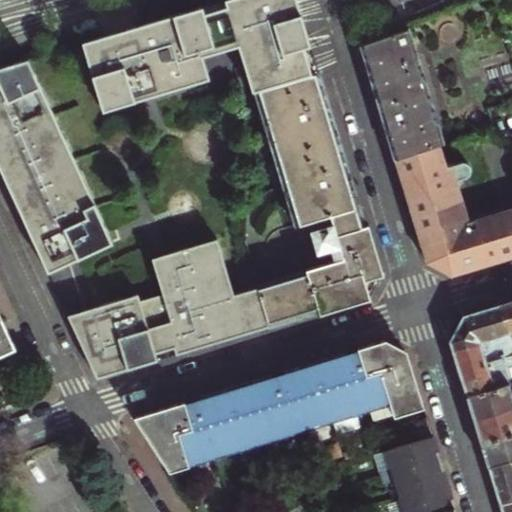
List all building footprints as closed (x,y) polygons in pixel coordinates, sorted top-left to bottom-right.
[(249,95),(320,72),(298,0),(228,0),(145,25),(125,31),(82,44),(103,113),(208,81),(202,59),(231,50),(246,96),(249,95)] [(451,276),(453,277),(506,261),(511,258),(511,234),(505,209),(472,219),(454,159),(463,155),(462,151),(464,150),(466,149),(467,147),(467,145),(466,142),(466,140),(465,139),(463,138),(461,137),(459,137),(459,136),(447,140),(443,125),(438,127),(409,29),(384,37),(361,45),(368,67),(376,95),(382,114),(427,263),(433,266),(445,263),(451,276)] [(27,59),(0,66),(0,169),(49,276),(118,253),(27,59)] [(335,263),(269,283),(282,325),(287,323),(312,316),(314,319),(326,315),(325,312),(362,299),(382,276),(370,238),(373,237),(370,230),(369,225),(367,226),(346,156),(325,89),(320,72),(249,95),(290,231),(322,222),(335,263)] [(269,328),(257,287),(226,299),(209,243),(144,262),(154,298),(131,305),(129,298),(69,318),(84,349),(99,380),(118,374),(269,328)] [(257,287),(269,328),(282,325),(269,283),(257,287)] [(511,301),(500,305),(508,330),(511,328),(511,301)] [(511,328),(508,330),(500,305),(484,310),(464,316),(451,342),(453,347),(478,339),(485,361),(497,358),(511,353),(511,340),(511,339),(511,338),(511,328)] [(0,355),(15,348),(0,315),(0,355)] [(478,339),(453,347),(461,374),(467,395),(508,383),(511,382),(508,373),(503,375),(497,358),(485,361),(478,339)] [(395,415),(424,406),(423,401),(410,359),(408,354),(383,340),(325,358),(290,369),(254,381),(133,419),(171,474),(198,465),(196,461),(235,449),(391,400),(395,415)] [(511,353),(497,358),(503,375),(508,373),(511,382),(511,353)] [(511,396),(508,383),(467,395),(471,408),(474,419),(511,407),(511,396)] [(511,407),(474,419),(478,433),(481,443),(511,433),(511,407)] [(485,456),(488,466),(511,458),(511,433),(481,443),(485,456)] [(436,444),(433,436),(385,451),(404,511),(455,511),(454,506),(451,496),(445,475),(442,465),(439,456),(436,444)] [(511,511),(511,458),(488,466),(502,511),(511,511)]
